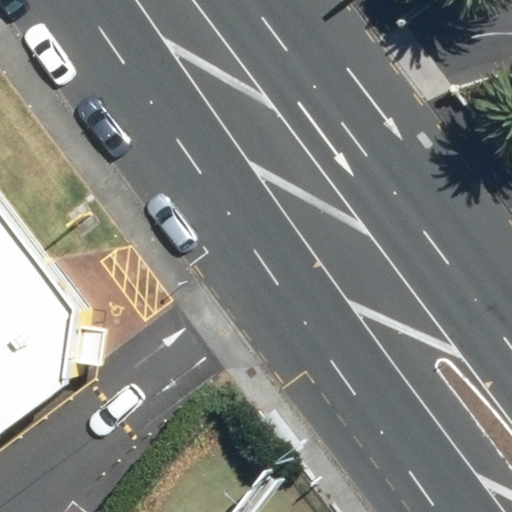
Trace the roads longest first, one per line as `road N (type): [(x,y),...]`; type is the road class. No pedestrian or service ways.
road 1 (primary): [(468,511),(339,229)]
road 2 (primary): [(160,0),(339,229)]
road 3 (primary): [(339,229),(511,371)]
